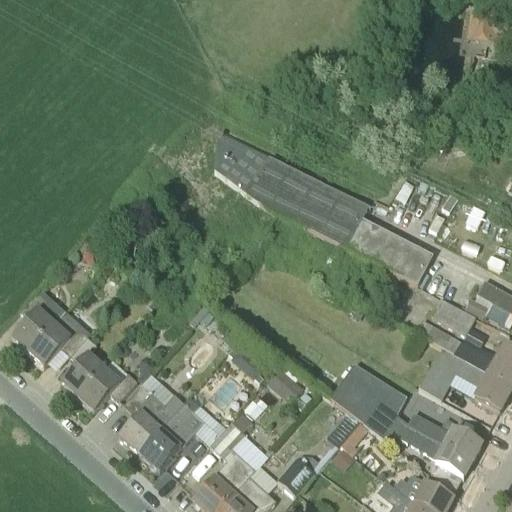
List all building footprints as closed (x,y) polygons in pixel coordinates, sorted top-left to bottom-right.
[(499,24),(471,20),(469,28),(482,30),(479,46),(496,48),(496,43),(499,24)] [(218,139),(214,178),(276,221),(417,293),(432,263),(363,227),(369,214),(218,139)] [(405,208),(414,190),(405,185),(394,203),(405,208)] [(109,252),(95,259),(100,269),(113,262),(109,252)] [(511,329),(511,302),(484,287),(476,301),(511,321),(511,327),(511,329)] [(143,306),(153,315),(165,303),(156,293),(143,306)] [(27,360),(63,321),(37,298),(19,319),(28,327),(11,346),(27,360)] [(487,313),(473,306),(469,304),(463,315),(480,325),(483,320),(487,313)] [(465,341),(475,323),(440,305),(431,322),(465,341)] [(200,325),(208,315),(203,310),(187,327),(193,332),(200,325)] [(359,325),(364,317),(354,311),(349,319),(359,325)] [(208,315),(200,325),(204,329),(213,320),(208,315)] [(60,355),(70,364),(88,343),(63,320),(63,321),(27,360),(43,374),(60,355)] [(416,340),(441,354),(511,392),(511,352),(506,349),(496,367),(424,328),(416,340)] [(177,345),(188,335),(183,330),(177,335),(172,340),(177,345)] [(220,342),(228,350),(236,341),(228,334),(220,342)] [(88,343),(70,364),(78,372),(61,390),(77,405),(105,374),(90,360),(98,351),(88,343)] [(258,376),(264,368),(243,350),(236,356),(258,376)] [(231,362),(235,358),(231,354),(227,358),(231,362)] [(511,394),(511,392),(441,354),(419,395),(441,407),(455,381),(479,395),(474,405),(499,419),(511,394)] [(141,378),(143,378),(146,378),(149,377),(154,371),(153,365),(142,363),(137,368),(141,378)] [(344,384),(330,404),(348,418),(362,428),(366,431),(381,411),(395,422),(406,405),(353,370),(344,384)] [(279,401),(294,385),(280,372),(265,388),(279,401)] [(105,374),(77,405),(93,419),(111,400),(119,407),(138,387),(129,379),(121,388),(105,374)] [(256,386),(260,382),(256,378),(252,383),(256,386)] [(140,460),(183,409),(173,400),(164,411),(142,390),(123,411),(136,423),(119,442),(140,460)] [(140,460),(160,478),(180,456),(195,439),(212,454),(233,429),(227,423),(232,418),(229,416),(219,427),(199,410),(189,402),(183,409),(140,460)] [(366,431),(387,447),(391,440),(436,464),(433,469),(463,485),(472,468),(420,439),(408,431),(395,422),(381,411),(366,431)] [(192,508),(197,511),(224,511),(249,484),(255,476),(231,455),(243,440),(241,438),(251,426),(242,418),(233,429),(212,454),(227,469),(213,485),(192,508)] [(339,456),(342,453),(342,452),(348,445),(360,430),(362,428),(348,418),(327,444),(339,456)] [(420,439),(472,468),(481,450),(453,435),(450,441),(414,421),(408,431),(420,439)] [(351,461),(357,454),(353,451),(348,445),(342,452),(351,461)] [(190,453),(199,460),(205,454),(197,446),(190,453)] [(342,453),(339,456),(331,465),(338,472),(349,460),(342,453)] [(299,461),(296,465),(304,472),(312,463),(299,461)] [(316,481),(315,480),(311,477),(296,465),(277,488),(297,504),(316,481)] [(400,484),(392,495),(413,511),(448,511),(453,504),(412,481),(412,482),(410,481),(406,488),(400,484)] [(249,484),(224,511),(270,511),(275,507),(249,484)] [(413,511),(392,495),(386,503),(398,511),(397,511),(413,511)]
